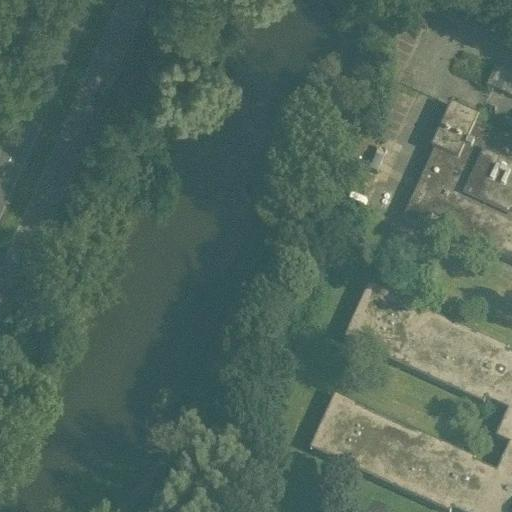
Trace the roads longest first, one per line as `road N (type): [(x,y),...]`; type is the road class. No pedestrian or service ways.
road 1 (secondary): [(0,297),(127,0)]
road 2 (secondary): [(78,0),(0,176)]
